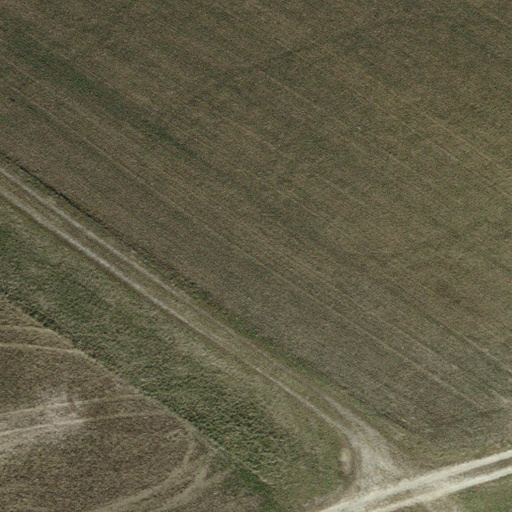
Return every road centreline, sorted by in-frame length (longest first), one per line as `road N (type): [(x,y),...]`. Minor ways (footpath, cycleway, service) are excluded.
road 1 (track): [(433,511),(418,485),(0,181)]
road 2 (track): [(511,456),(335,511)]
